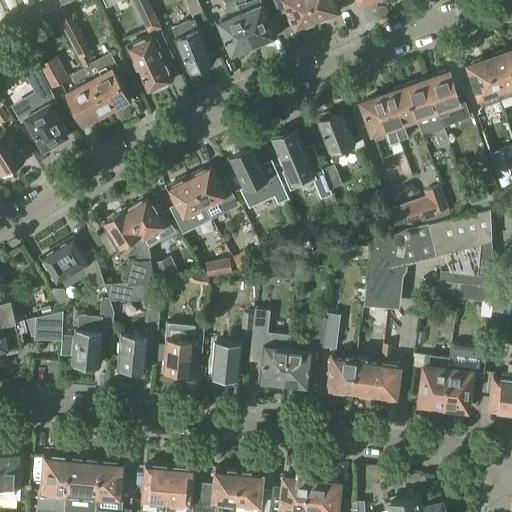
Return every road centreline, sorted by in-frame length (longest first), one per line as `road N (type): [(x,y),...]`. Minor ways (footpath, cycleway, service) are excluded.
road 1 (residential): [(0,229),(227,106),(503,0)]
road 2 (residential): [(506,458),(0,402)]
